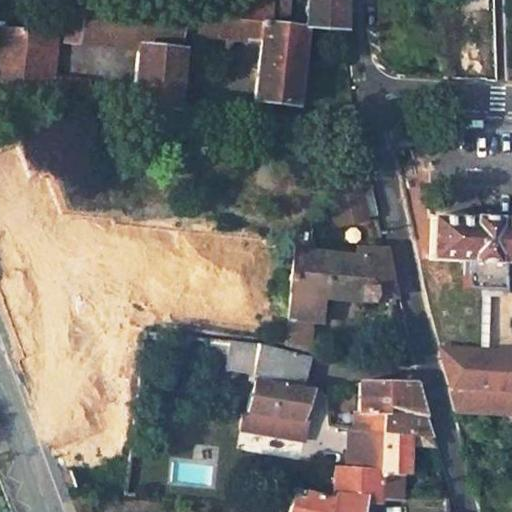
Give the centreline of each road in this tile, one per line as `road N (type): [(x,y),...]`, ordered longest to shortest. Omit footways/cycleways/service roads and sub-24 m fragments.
road 1 (residential): [(374,93),(418,343),(470,511)]
road 2 (residential): [(0,364),(55,511)]
road 3 (residential): [(511,100),(374,93)]
